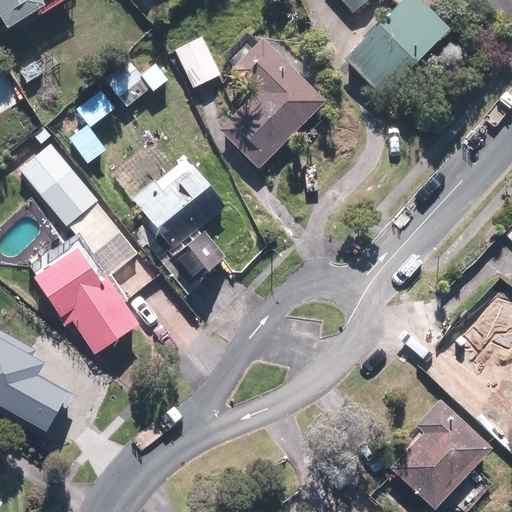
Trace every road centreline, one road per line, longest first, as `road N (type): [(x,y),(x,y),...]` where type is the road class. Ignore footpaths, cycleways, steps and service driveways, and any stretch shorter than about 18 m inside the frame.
road 1 (residential): [(375,272),(368,316),(332,368),(288,401),(200,429)]
road 2 (residential): [(200,429),(280,301),(300,287),(375,272)]
road 3 (residential): [(375,272),(511,117)]
road 4 (residential): [(110,511),(158,457),(200,429)]
